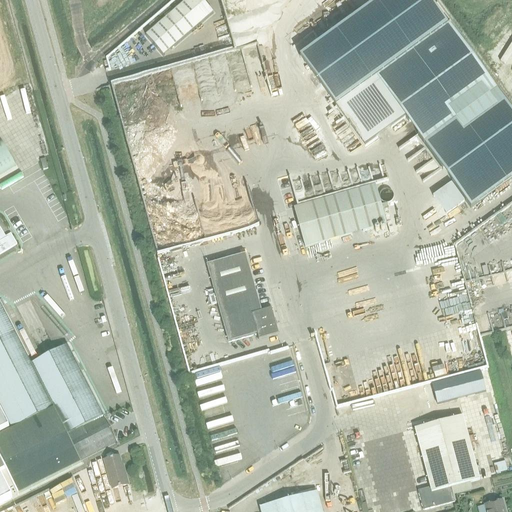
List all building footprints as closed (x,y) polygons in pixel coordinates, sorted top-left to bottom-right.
[(201,0),(189,0),(146,37),(163,57),(200,25),(218,20),(212,0),(207,0),(203,1),(201,0)] [(381,0),(300,59),(365,149),(406,119),(471,209),(511,179),(511,110),(450,26),(433,2),(436,0),(381,0)] [(170,3),(161,11),(164,15),(173,7),(170,3)] [(146,19),(139,29),(142,31),(149,22),(146,19)] [(161,93),(159,87),(170,84),(168,80),(154,83),(157,94),(161,93)] [(293,130),(316,110),(312,105),(289,125),(293,130)] [(0,175),(16,166),(1,139),(0,140),(0,175)] [(305,249),(387,225),(376,186),(294,209),(305,249)] [(0,227),(0,255),(17,245),(11,234),(6,238),(0,227)] [(246,255),(207,266),(229,343),(257,335),(259,341),(279,335),(272,310),(262,312),(246,255)] [(0,504),(13,498),(0,473),(0,471),(5,469),(18,496),(83,463),(82,461),(118,443),(104,416),(68,345),(31,364),(0,303),(0,403),(13,429),(0,436),(0,504)] [(463,417),(415,430),(430,488),(418,492),(423,511),(455,503),(451,488),(480,481),(463,417)] [(101,458),(109,489),(127,484),(119,453),(101,458)] [(488,475),(501,471),(499,467),(487,470),(488,475)] [(322,511),(318,493),(260,508),(261,511),(322,511)] [(91,511),(115,508),(114,499),(90,502),(91,511)] [(141,511),(139,501),(133,502),(134,511),(141,511)] [(504,511),(502,501),(486,506),(487,511),(504,511)]
